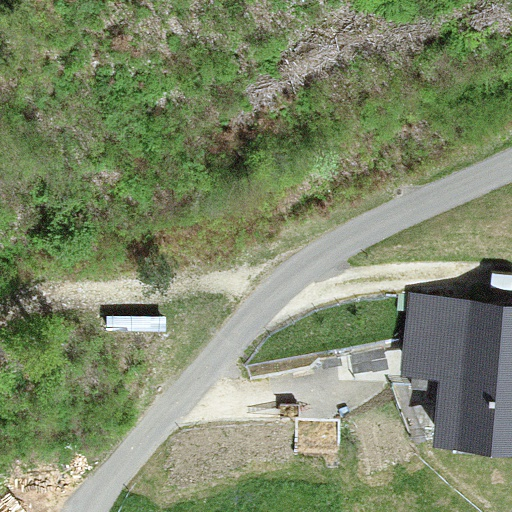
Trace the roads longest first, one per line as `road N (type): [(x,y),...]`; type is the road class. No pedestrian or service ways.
road 1 (unclassified): [(99,511),(139,450),(278,287),(318,257),(511,160)]
road 2 (track): [(0,308),(106,288),(233,281),(278,287)]
